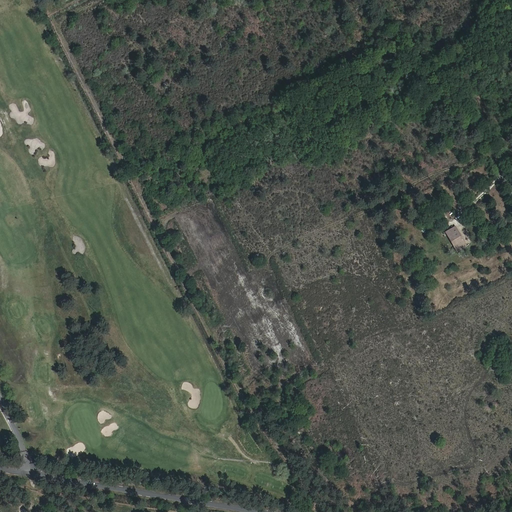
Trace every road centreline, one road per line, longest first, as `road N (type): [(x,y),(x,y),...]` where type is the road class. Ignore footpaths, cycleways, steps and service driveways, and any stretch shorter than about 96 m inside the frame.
road 1 (unclassified): [(30,474),(262,511)]
road 2 (track): [(511,182),(367,0)]
